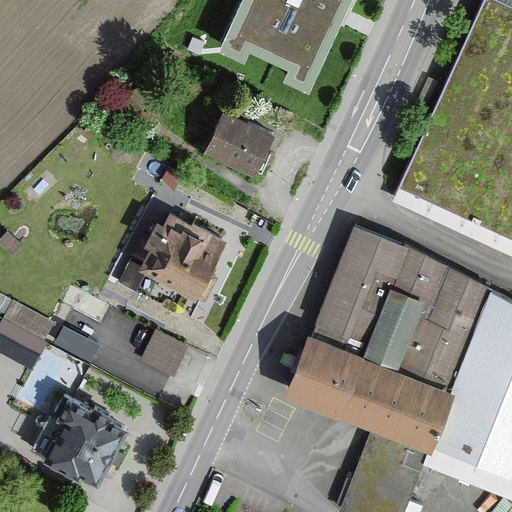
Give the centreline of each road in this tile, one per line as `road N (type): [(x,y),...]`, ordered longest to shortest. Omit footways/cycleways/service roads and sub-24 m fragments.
road 1 (secondary): [(173,511),(382,91),(419,0)]
road 2 (unknown): [(511,277),(394,219),(323,202)]
